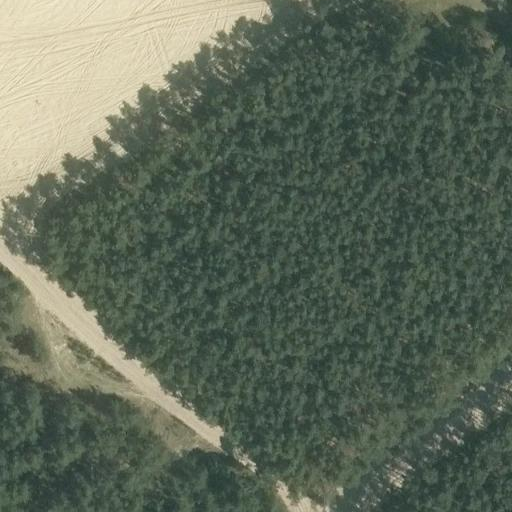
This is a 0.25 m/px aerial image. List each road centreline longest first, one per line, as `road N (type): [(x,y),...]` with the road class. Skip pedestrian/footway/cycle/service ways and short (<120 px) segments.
road 1 (track): [(292,511),(122,357),(0,230)]
road 2 (unknown): [(511,374),(338,511)]
